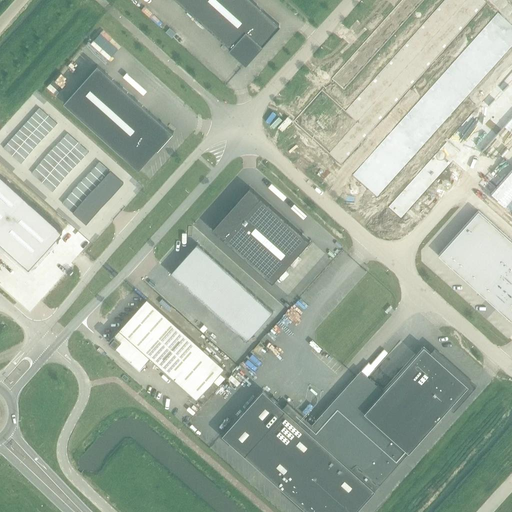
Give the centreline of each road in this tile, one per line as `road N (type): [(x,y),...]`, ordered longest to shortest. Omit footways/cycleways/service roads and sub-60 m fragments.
road 1 (unclassified): [(511,367),(240,125)]
road 2 (unclassified): [(240,125),(206,144),(40,336)]
road 3 (unclassified): [(53,347),(225,162),(240,125)]
road 4 (unclassified): [(108,511),(66,468),(64,440),(85,385),(53,347)]
road 5 (unclassified): [(240,125),(100,0)]
road 6 (unclassified): [(240,125),(353,0)]
